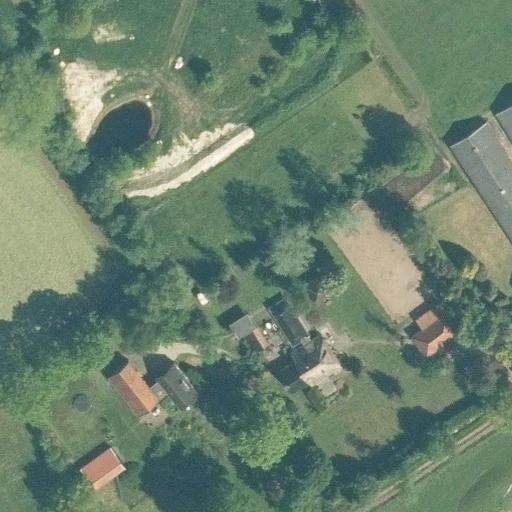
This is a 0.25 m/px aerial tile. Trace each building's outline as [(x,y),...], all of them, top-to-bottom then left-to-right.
[(511,136),(511,101),(496,111),(511,136)] [(511,157),(487,119),(452,141),(511,235),(511,157)] [(302,282),(319,299),(334,283),(316,267),(302,282)] [(320,332),(311,338),(285,296),(269,306),(293,343),(301,337),(304,342),(291,351),(295,357),(279,368),(292,389),(309,379),(311,382),(340,363),(320,332)] [(417,317),(423,325),(412,333),(426,353),(438,345),(441,349),(454,340),(451,336),(463,328),(456,319),(461,316),(460,314),(467,309),(461,301),(454,306),(453,304),(446,309),(440,301),(417,317)] [(258,344),(267,339),(258,320),(249,325),(258,344)] [(199,390),(174,359),(155,374),(158,377),(150,383),(129,356),(108,373),(138,411),(168,388),(181,404),(199,390)] [(95,485),(126,464),(112,444),(81,464),(95,485)]
